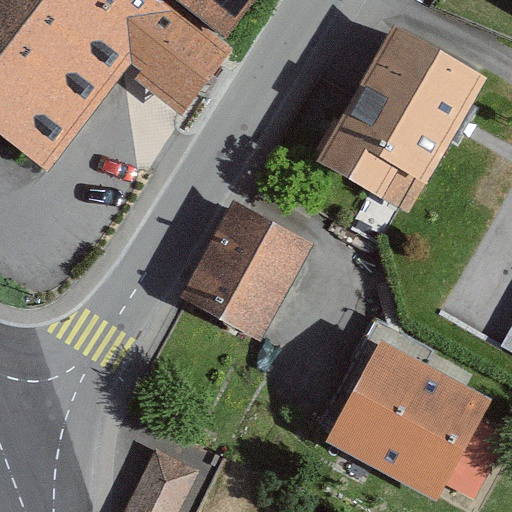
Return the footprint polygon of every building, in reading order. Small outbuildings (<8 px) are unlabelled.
[(0,0),(0,128),(49,166),(79,129),(112,87),(128,67),(131,64),(140,71),(134,79),(165,103),(183,116),(231,52),(221,42),(253,0),(0,0)] [(349,100),(315,159),(398,206),(409,213),(449,141),(459,125),(471,103),(484,80),(479,78),(390,27),(349,100)] [(238,206),(190,295),(262,333),(310,244),(238,206)] [(481,422),(493,401),(427,365),(435,351),(377,320),(356,359),(368,365),(325,443),(436,504),(447,485),(481,422)] [(511,328),(502,346),(511,351),(511,328)] [(509,437),(481,422),(447,485),(475,500),(509,437)] [(178,511),(199,470),(156,449),(124,511),(178,511)]
